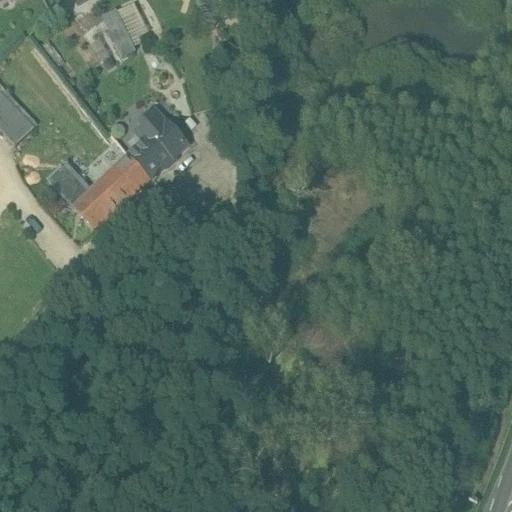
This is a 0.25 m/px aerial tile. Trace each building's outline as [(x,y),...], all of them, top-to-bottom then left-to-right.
[(117,21),(87,37),(107,75),(137,58),(117,21)] [(34,132),(0,96),(0,132),(16,149),(34,132)] [(157,118),(138,135),(147,145),(166,128),(157,118)] [(64,125),(51,136),(58,145),(71,135),(64,125)] [(147,145),(129,162),(149,184),(186,150),(166,128),(147,145)] [(220,159),(198,169),(203,181),(226,172),(220,159)] [(129,162),(90,198),(64,171),(63,172),(62,171),(59,174),(60,175),(49,185),(95,234),(149,184),(129,162)]
